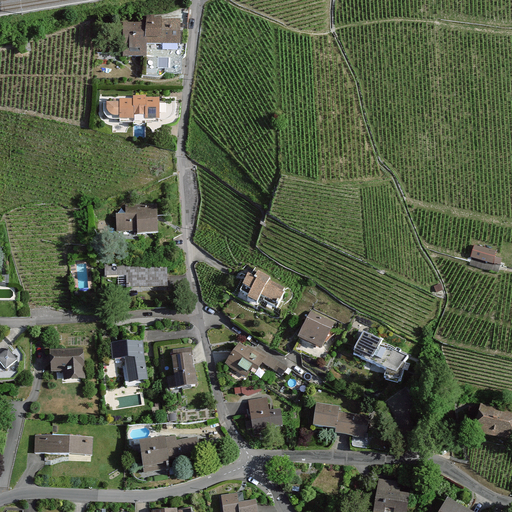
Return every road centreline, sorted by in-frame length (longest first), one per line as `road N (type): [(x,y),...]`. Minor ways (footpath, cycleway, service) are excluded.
road 1 (residential): [(199,0),(181,146),(199,314)]
road 2 (residential): [(252,463),(418,460),(511,505)]
road 3 (residential): [(0,501),(37,494),(144,498),(252,463)]
road 4 (residential): [(199,314),(0,322)]
road 5 (track): [(511,30),(399,21),(336,30)]
road 6 (residential): [(199,314),(225,407),(252,463)]
